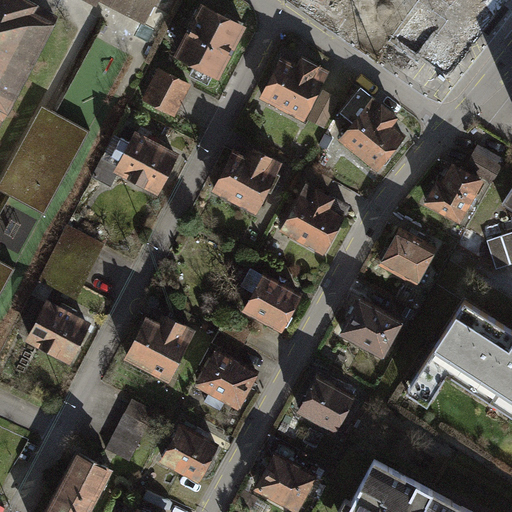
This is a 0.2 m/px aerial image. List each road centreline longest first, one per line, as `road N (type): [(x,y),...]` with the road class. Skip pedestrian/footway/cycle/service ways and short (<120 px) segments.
road 1 (residential): [(16,511),(279,12)]
road 2 (residential): [(209,511),(381,202),(449,127)]
road 3 (residential): [(279,12),(449,127)]
